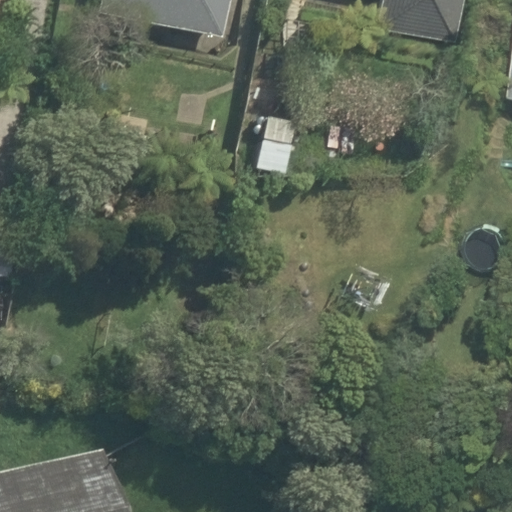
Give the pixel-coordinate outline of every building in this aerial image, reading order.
[(92,0),(91,11),(89,18),(217,42),(222,11),(224,0),(92,0)] [(378,0),(377,11),(373,34),(449,45),(454,11),(455,0),(378,0)] [(80,161),(86,131),(66,127),(59,157),(80,161)] [(279,178),(283,149),(260,146),(256,175),(279,178)] [(0,511),(104,511),(93,453),(0,474),(0,511)] [(434,511),(449,511),(460,485),(427,472),(415,504),(434,511)]
